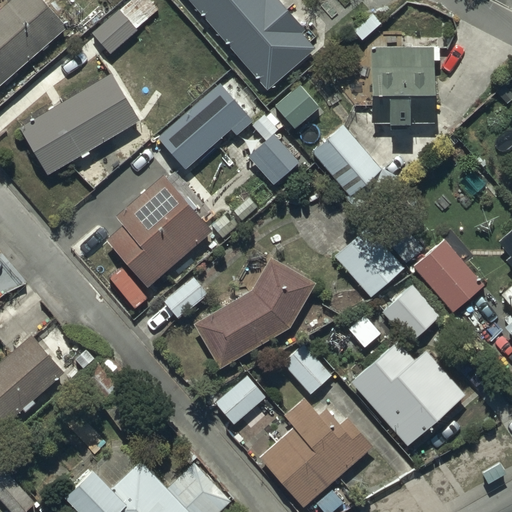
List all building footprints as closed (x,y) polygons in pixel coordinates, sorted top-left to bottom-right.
[(4,0),(0,4),(0,78),(64,21),(44,0),(4,0)] [(194,0),(266,82),(312,43),(300,29),(303,26),(281,0),(194,0)] [(118,4),(90,28),(109,50),(137,27),(118,4)] [(432,43),(370,44),(371,120),(380,120),(380,131),(406,131),(406,117),(432,117),(432,43)] [(19,122),(46,168),(139,113),(112,67),(19,122)] [(221,79),(157,134),(184,166),(249,112),(221,79)] [(300,79),(275,99),(293,122),(318,102),(300,79)] [(264,139),(249,155),(271,180),(296,159),(271,130),(275,126),(261,110),(249,122),(264,139)] [(338,121),(310,148),(365,205),(393,178),(338,121)] [(148,280),(210,224),(160,168),(116,208),(123,217),(105,233),(148,280)] [(367,221),(333,250),(369,292),(403,262),(367,221)] [(511,303),(511,311),(500,322),(511,335),(511,222),(496,237),(507,249),(501,255),(511,267),(511,277),(499,288),(511,303)] [(443,235),(412,263),(452,308),(483,280),(443,235)] [(252,285),(192,318),(217,364),(288,324),(314,280),(270,252),(252,285)] [(162,296),(177,315),(207,291),(192,272),(162,296)] [(410,282),(382,308),(410,339),(414,335),(418,339),(434,324),(430,319),(437,312),(410,282)] [(32,329),(0,355),(0,422),(65,369),(32,329)] [(397,336),(350,376),(405,442),(464,392),(423,344),(412,354),(397,336)] [(302,339),(281,358),(309,390),(330,372),(302,339)] [(106,352),(77,374),(121,432),(151,409),(106,352)] [(214,398),(232,419),(263,391),(244,371),(214,398)] [(292,422),(258,452),(303,502),(374,440),(347,410),(339,417),(325,401),(317,409),(304,394),(283,412),(292,422)] [(89,456),(60,485),(85,511),(92,511),(93,511),(212,511),(231,495),(192,455),(166,479),(140,452),(111,479),(89,456)] [(0,457),(0,497),(12,511),(17,511),(34,499),(0,457)]
